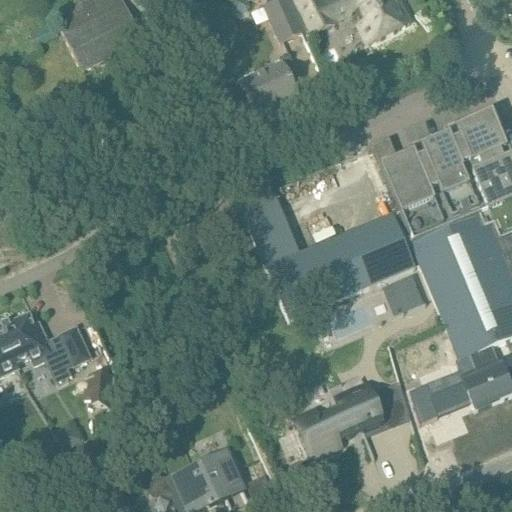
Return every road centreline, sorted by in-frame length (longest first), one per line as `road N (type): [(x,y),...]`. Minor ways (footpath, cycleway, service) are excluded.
road 1 (residential): [(493,68),(174,197),(0,291)]
road 2 (residential): [(396,511),(511,459)]
